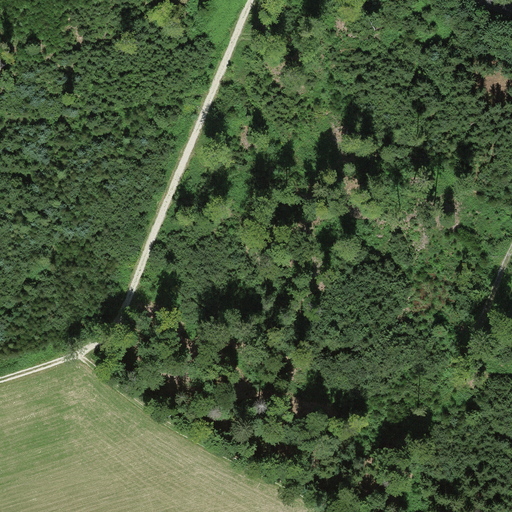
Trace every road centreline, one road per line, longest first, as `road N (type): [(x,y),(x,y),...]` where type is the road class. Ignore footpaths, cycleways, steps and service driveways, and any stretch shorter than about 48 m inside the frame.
road 1 (track): [(16,374),(76,357),(125,316),(250,0)]
road 2 (track): [(324,511),(321,502),(217,450),(76,357)]
road 3 (track): [(511,247),(406,496)]
